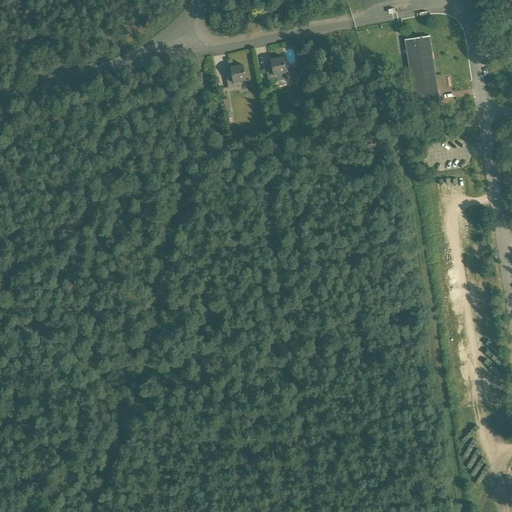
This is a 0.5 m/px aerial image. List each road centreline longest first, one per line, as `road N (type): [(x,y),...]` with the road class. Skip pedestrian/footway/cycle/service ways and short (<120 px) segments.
road 1 (track): [(208,44),(141,375),(90,511)]
road 2 (track): [(487,148),(408,167),(462,511)]
road 3 (unclassified): [(176,31),(223,44),(465,1)]
road 4 (track): [(184,0),(120,49),(0,89)]
road 5 (unclassified): [(0,101),(142,54),(176,31)]
road 6 (track): [(408,175),(366,55),(396,31),(393,15)]
